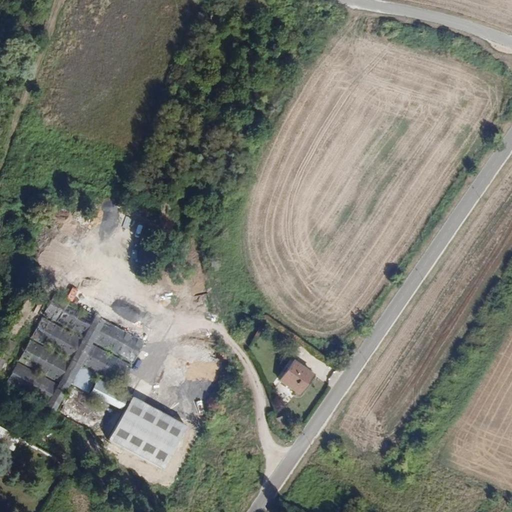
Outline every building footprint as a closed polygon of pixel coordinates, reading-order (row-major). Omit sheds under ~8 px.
[(5,384),(17,390),(17,388),(56,407),(79,364),(119,387),(130,365),(91,344),(92,342),(132,363),(143,342),(55,294),(43,314),(83,336),(82,338),(41,317),(31,337),(70,359),(69,361),(29,339),(18,360),(58,382),(57,384),(17,362),(5,384)] [(0,368),(34,307),(24,302),(15,320),(10,329),(0,346),(0,368)] [(0,324),(10,329),(15,320),(1,313),(0,314),(0,324)] [(298,394),(312,374),(292,361),(279,380),(298,394)] [(117,414),(127,395),(96,379),(86,399),(117,414)] [(17,388),(17,390),(54,410),(56,407),(17,388)] [(114,436),(112,442),(161,469),(185,426),(131,396),(110,434),(114,436)] [(281,417),(275,419),(273,419),(277,429),(284,426),(281,417)] [(0,444),(6,448),(13,435),(0,428),(0,444)]
